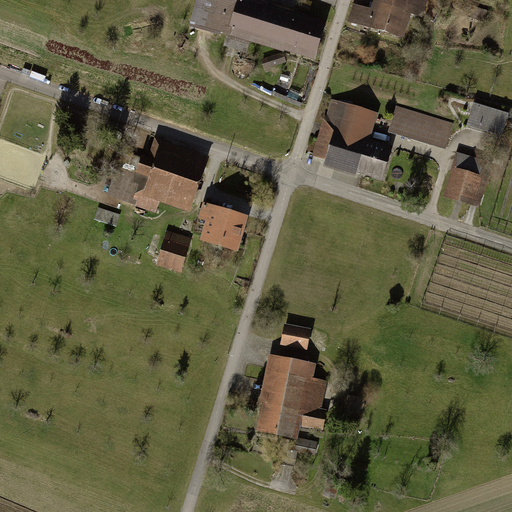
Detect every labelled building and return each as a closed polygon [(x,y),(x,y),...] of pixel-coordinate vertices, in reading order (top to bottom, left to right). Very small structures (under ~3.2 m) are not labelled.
[(199,0),(192,25),(316,62),(327,26),(238,0),(199,0)] [(424,0),(374,0),(372,9),(358,5),(354,21),(402,35),(410,8),(421,11),(424,0)] [(263,59),(265,67),(286,64),(285,56),(263,59)] [(374,114),(336,103),(332,117),(329,116),(318,151),(330,154),(327,164),(382,179),(391,149),(366,142),(374,114)] [(466,125),(499,136),(506,114),(473,104),(466,125)] [(452,124),(395,107),(388,129),(445,146),(452,124)] [(204,157),(156,140),(140,184),(135,182),(129,200),(155,209),(159,197),(187,206),(204,157)] [(488,163),(459,154),(446,195),(476,204),(488,163)] [(246,216),(205,204),(201,217),(207,219),(201,238),(236,248),(246,216)] [(96,223),(119,227),(122,213),(99,209),(96,223)] [(190,240),(167,233),(158,263),(181,270),(190,240)] [(310,330),(285,325),(282,344),(306,348),(310,330)] [(314,365),(274,356),(259,429),(295,436),(298,422),(321,427),(324,412),(319,410),(325,382),(311,379),(314,365)] [(365,399),(341,394),(337,413),(361,418),(365,399)] [(290,449),(314,455),(317,442),(293,437),(290,449)] [(357,468),(367,471),(368,465),(359,463),(357,468)] [(324,495),(335,498),(338,486),(327,483),(324,495)]
